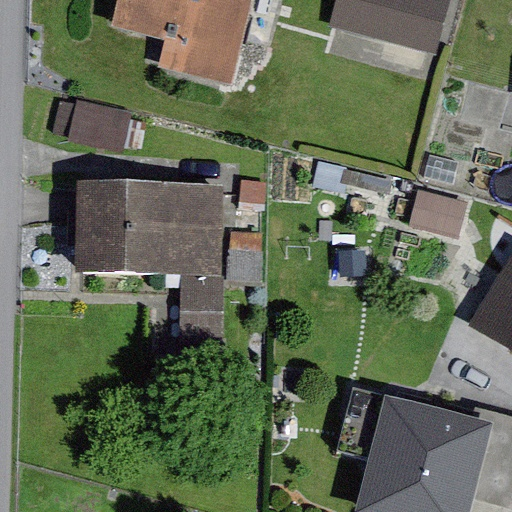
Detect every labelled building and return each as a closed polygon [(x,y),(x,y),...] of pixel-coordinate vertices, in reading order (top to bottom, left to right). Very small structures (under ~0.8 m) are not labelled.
[(266,0),(131,0),(124,27),(181,41),(174,68),(244,86),(266,0)] [(348,0),(342,26),(448,55),(463,0),(348,0)] [(81,141),(136,154),(146,114),(91,100),(90,104),(73,99),(65,129),(82,133),(81,141)] [(237,185),(91,183),(90,276),(193,278),(236,278),(237,185)] [(480,202),(431,189),(422,225),(471,238),(480,202)] [(511,277),(483,326),(511,343),(511,277)] [(236,278),(193,278),(192,342),(235,342),(236,278)] [(401,398),(371,511),(486,511),(490,499),(509,426),(487,420),(401,398)] [(490,499),(511,505),(511,412),(490,407),(487,420),(509,426),(490,499)]
